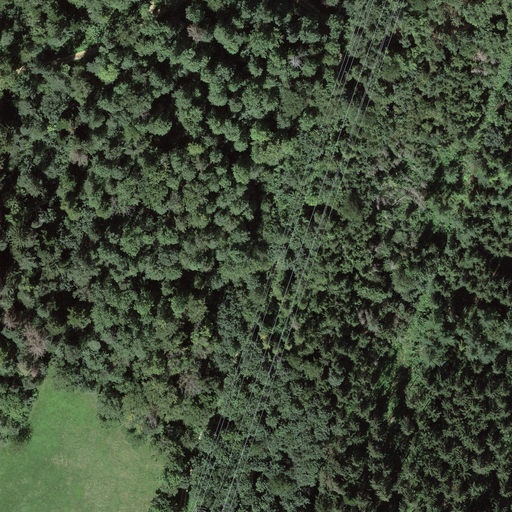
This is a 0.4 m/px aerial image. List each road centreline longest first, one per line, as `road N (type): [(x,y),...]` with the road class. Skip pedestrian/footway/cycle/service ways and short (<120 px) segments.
road 1 (track): [(298,0),(336,46),(332,117),(201,419),(179,511)]
road 2 (track): [(385,511),(395,380),(408,325),(511,36)]
road 3 (track): [(0,75),(114,43),(177,0)]
